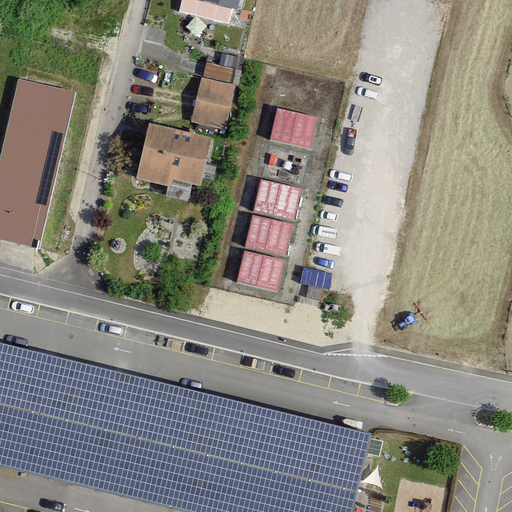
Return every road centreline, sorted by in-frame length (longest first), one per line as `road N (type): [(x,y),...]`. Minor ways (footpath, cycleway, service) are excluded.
road 1 (unknown): [(368,365),(422,10)]
road 2 (residential): [(138,0),(71,295)]
